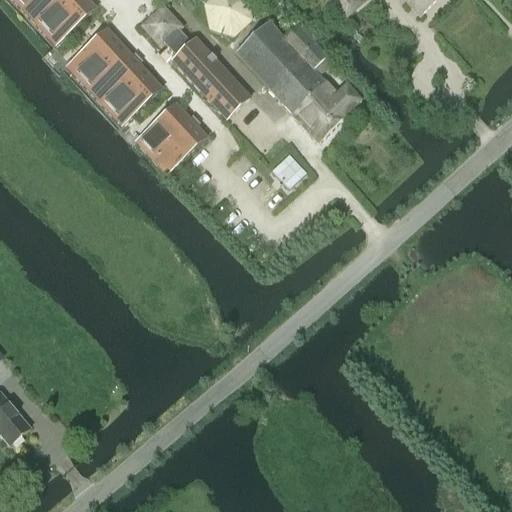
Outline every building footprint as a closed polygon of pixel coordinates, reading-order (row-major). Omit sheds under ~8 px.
[(8,0),(54,49),(95,11),(84,0),(8,0)] [(315,0),(331,18),(351,0),(315,0)] [(402,0),(419,18),(438,0),(402,0)] [(171,64),(225,123),(250,100),(195,42),(190,46),(178,33),(181,30),(162,10),(141,29),(160,49),(163,47),(175,60),(171,64)] [(313,73),(283,40),(268,25),(235,55),(279,104),(313,73)] [(313,73),(318,68),(327,60),(297,27),(283,40),(313,73)] [(65,71),(120,130),(161,92),(107,33),(65,71)] [(318,68),(313,73),(279,104),(318,147),(362,106),(347,90),(337,99),(319,79),(324,74),(318,68)] [(206,140),(188,121),(176,108),(143,139),(134,146),(165,178),(206,140)] [(0,440),(8,450),(29,432),(0,396),(0,440)]
